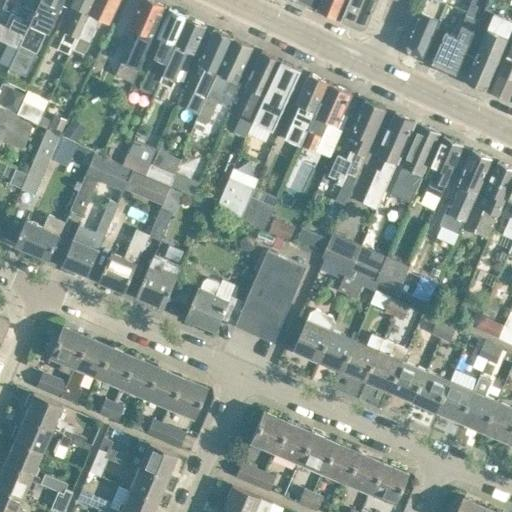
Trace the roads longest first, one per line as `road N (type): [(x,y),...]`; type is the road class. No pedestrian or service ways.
road 1 (residential): [(447,463),(240,374)]
road 2 (residential): [(240,374),(40,287)]
road 3 (tertiary): [(511,131),(371,64)]
road 4 (tertiary): [(371,64),(233,0)]
road 5 (residential): [(240,374),(181,511)]
